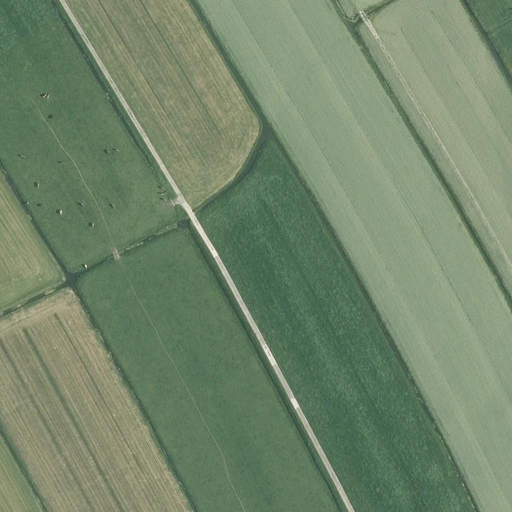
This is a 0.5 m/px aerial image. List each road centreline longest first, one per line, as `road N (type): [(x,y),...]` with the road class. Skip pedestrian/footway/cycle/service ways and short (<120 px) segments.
road 1 (track): [(180,198),(349,511)]
road 2 (track): [(511,273),(353,0)]
road 3 (track): [(61,0),(180,198),(168,206)]
